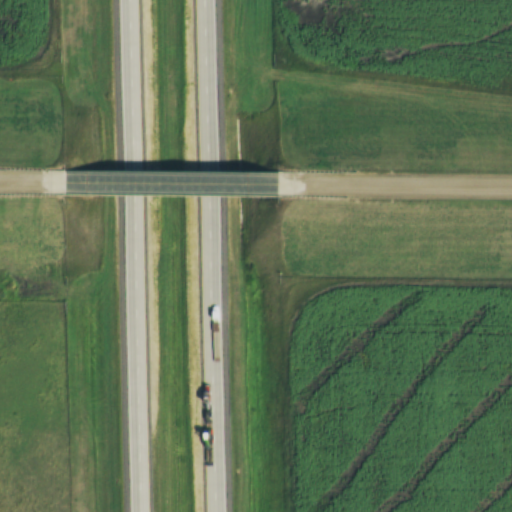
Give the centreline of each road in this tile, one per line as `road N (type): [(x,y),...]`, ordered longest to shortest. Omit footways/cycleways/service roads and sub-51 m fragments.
road 1 (motorway): [(224,511),(213,0)]
road 2 (motorway): [(129,0),(140,511)]
road 3 (residential): [(288,182),(54,180)]
road 4 (residential): [(511,184),(288,182)]
